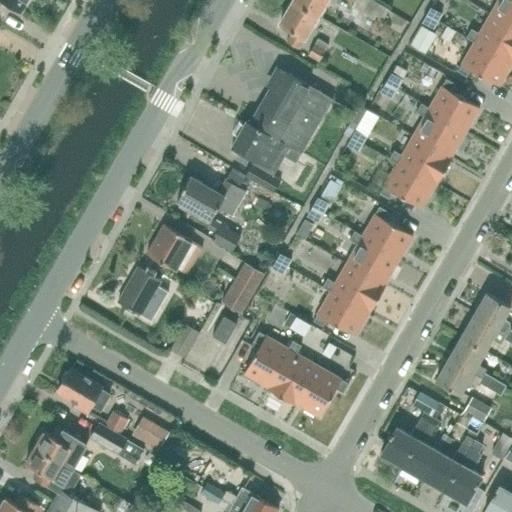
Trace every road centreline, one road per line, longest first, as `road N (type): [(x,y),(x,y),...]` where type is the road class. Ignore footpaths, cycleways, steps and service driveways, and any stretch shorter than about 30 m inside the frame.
road 1 (unclassified): [(38,327),(224,0)]
road 2 (residential): [(325,491),(511,166)]
road 3 (residential): [(325,491),(38,327)]
road 4 (tertiary): [(0,176),(101,0)]
